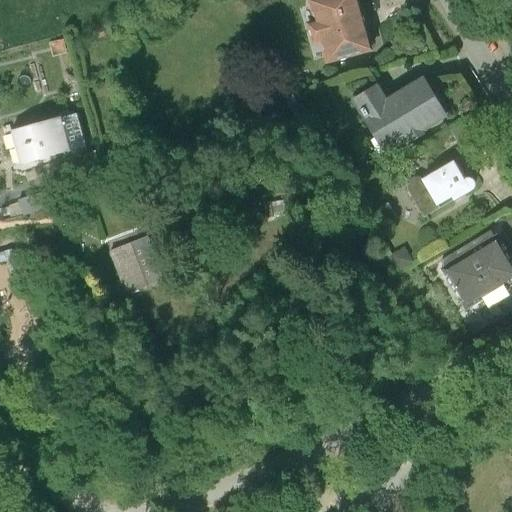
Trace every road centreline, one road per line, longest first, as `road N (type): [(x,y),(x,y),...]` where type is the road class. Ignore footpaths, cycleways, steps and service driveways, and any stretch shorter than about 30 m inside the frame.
road 1 (unclassified): [(422,395),(268,472),(157,511)]
road 2 (residential): [(446,0),(511,103)]
